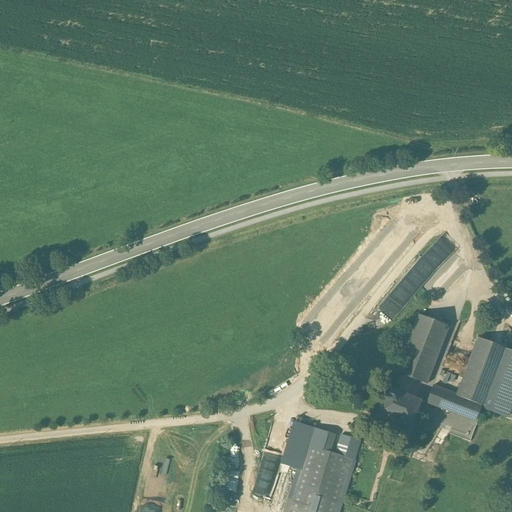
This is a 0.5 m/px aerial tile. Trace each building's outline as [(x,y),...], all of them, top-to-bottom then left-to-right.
[(408,273),(421,285),(434,272),(451,287),(467,268),(437,241),(408,273)] [(418,315),(396,373),(427,384),(449,326),(418,315)] [(506,348),(478,338),(456,395),(456,396),(479,404),(484,406),(506,348)] [(456,395),(433,386),(426,403),(450,412),(450,411),(456,396),(456,395)] [(419,401),(400,394),(400,393),(388,388),(384,398),(384,399),(379,413),(378,414),(379,415),(379,414),(409,426),(410,427),(411,426),(420,402),(420,401),(419,401)] [(479,404),(456,396),(450,411),(475,421),(480,408),(479,404)] [(335,454),(307,445),(286,511),(338,511),(360,441),(341,435),(335,454)] [(237,491),(239,472),(232,471),(229,490),(237,491)] [(256,482),(253,494),(270,498),(273,486),(256,482)]
